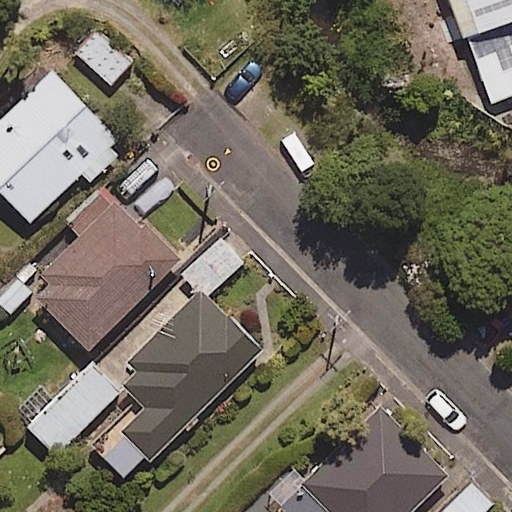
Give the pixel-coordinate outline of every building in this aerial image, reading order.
[(467,42),(473,58),(511,43),(511,0),(440,0),(457,46),(467,42)] [(132,60),(91,24),(68,50),(110,86),(132,60)] [(119,154),(111,145),(116,140),(51,71),(0,118),(0,191),(28,222),(80,173),(89,182),(119,154)] [(180,260),(102,176),(60,215),(75,230),(42,261),(47,266),(38,274),(45,281),(33,293),(85,349),(180,260)] [(241,262),(219,238),(183,271),(206,295),(241,262)] [(24,283),(38,270),(27,258),(0,284),(0,305),(9,314),(33,292),(24,283)] [(199,289),(124,364),(135,375),(123,387),(142,406),(117,432),(147,462),(260,350),(199,289)] [(118,388),(90,362),(27,429),(55,456),(118,388)] [(407,511),(446,474),(378,407),(277,508),(280,511),(407,511)] [(485,511),(493,505),(470,481),(437,511),(485,511)]
